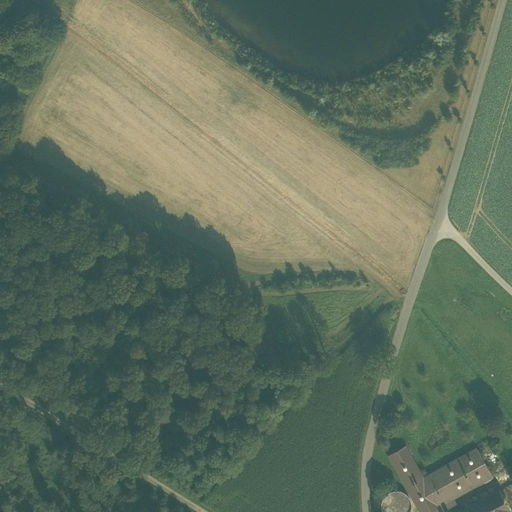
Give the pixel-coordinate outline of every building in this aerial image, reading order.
[(405,446),(387,456),(418,511),(429,511),(439,507),(422,478),(423,477),(405,446)] [(422,478),(439,507),(453,499),(492,477),(476,448),(423,477),(422,478)] [(507,511),(511,510),(508,505),(499,490),(456,511),(507,511)] [(399,491),(392,491),(386,494),(382,499),(380,505),(382,511),(381,511),(408,511),(410,506),(409,499),(405,494),(399,491)] [(439,507),(429,511),(442,511),(457,504),(453,499),(439,507)]
